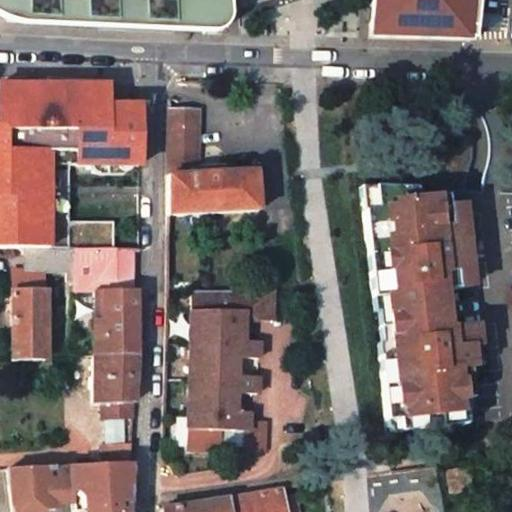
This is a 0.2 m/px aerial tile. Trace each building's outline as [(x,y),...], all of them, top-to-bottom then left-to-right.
[(159,5),(69,0),(0,0),(0,13),(8,22),(26,25),(55,26),(174,31),(174,21),(172,15),(170,11),(166,8),(159,5)] [(69,0),(159,5),(166,8),(170,11),(172,15),(174,21),(174,31),(207,30),(204,16),(227,15),(225,0),(69,0)] [(207,30),(174,31),(230,33),(227,0),(225,0),(227,15),(204,16),(207,30)] [(370,0),(367,38),(470,42),(474,0),(370,0)] [(130,167),(138,167),(137,107),(104,106),(104,86),(0,87),(0,249),(111,251),(112,225),(67,224),(68,168),(88,167),(130,167)] [(127,92),(107,91),(106,103),(128,103),(127,92)] [(165,216),(256,211),(253,173),(228,173),(227,168),(221,164),(214,165),(214,174),(203,174),(203,165),(196,165),(196,110),(166,109),(165,216)] [(203,174),(214,174),(214,165),(203,165),(203,174)] [(130,167),(88,167),(88,169),(90,171),(92,173),(95,174),(98,174),(98,177),(120,176),(120,174),(123,174),(125,173),(127,172),(129,170),(130,167)] [(359,187),(362,212),(375,211),(372,188),(359,187)] [(380,357),(387,421),(400,420),(401,433),(427,430),(426,417),(440,416),(442,428),(468,426),(465,401),(473,400),(469,369),(474,369),(471,349),(479,348),(477,327),(452,330),(447,292),(464,289),(462,273),(470,272),(468,253),(460,246),(454,247),(453,233),(465,232),(462,207),(447,208),(446,197),(415,201),(417,215),(402,217),(398,189),(372,188),(375,211),(362,212),(368,257),(376,256),(378,272),(370,273),(373,299),(385,297),(391,350),(386,357),(380,357)] [(468,253),(465,232),(453,233),(454,247),(460,246),(468,253)] [(23,251),(23,274),(64,274),(64,281),(72,281),(73,251),(23,251)] [(99,324),(92,324),(91,357),(134,356),(134,292),(130,292),(131,252),(110,252),(73,251),(72,281),(91,282),(90,293),(99,293),(99,324)] [(368,257),(370,273),(378,272),(376,256),(368,257)] [(71,293),(90,293),(91,282),(72,281),(71,293)] [(44,360),(43,293),(3,294),(3,309),(10,309),(9,363),(44,360)] [(90,293),(92,324),(99,324),(99,293),(90,293)] [(239,326),(239,318),(250,318),(252,327),(270,327),(270,318),(270,293),(262,293),(188,294),(188,297),(187,325),(194,330),(193,342),(187,346),(186,361),(193,360),(194,377),(186,381),(186,395),(193,396),(193,412),(185,416),(184,454),(223,455),(224,431),(246,431),(246,455),(265,456),(265,421),(249,421),(249,412),(231,412),(231,395),(253,396),(253,382),(232,382),(232,365),(253,365),(253,349),(240,349),(239,326)] [(239,326),(252,327),(250,318),(239,318),(239,326)] [(131,403),(134,356),(91,357),(91,405),(100,405),(100,418),(130,418),(131,403)] [(129,445),(101,447),(100,466),(128,465),(129,445)] [(100,466),(6,469),(12,510),(41,509),(54,508),(54,503),(71,502),(71,493),(82,493),(85,496),(86,511),(85,511),(125,511),(128,465),(100,466)] [(469,490),(466,468),(445,471),(449,493),(469,490)] [(278,491),(281,511),(294,511),(291,489),(278,491)] [(281,511),(278,491),(159,511),(281,511)] [(82,493),(71,493),(71,502),(72,511),(86,511),(85,496),(82,493)]
